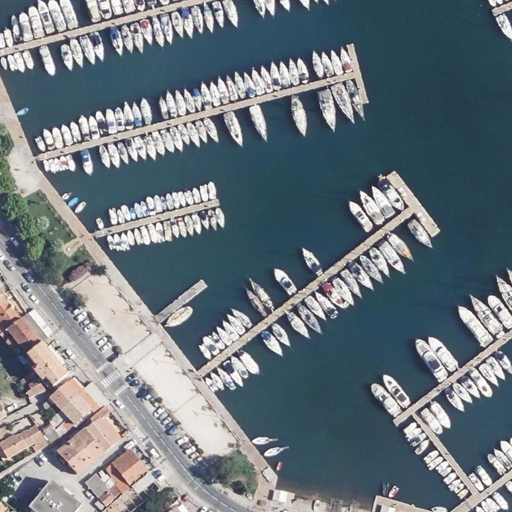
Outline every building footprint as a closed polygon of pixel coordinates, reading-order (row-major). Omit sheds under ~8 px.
[(0,289),(0,324),(7,319),(17,312),(0,289)] [(24,307),(17,312),(30,327),(36,322),(24,307)] [(30,327),(17,312),(7,319),(0,324),(0,331),(9,343),(30,327)] [(36,322),(30,327),(36,335),(37,336),(43,331),(36,322)] [(36,335),(30,327),(9,343),(16,352),(21,348),(21,349),(37,336),(36,335)] [(51,352),(37,336),(21,349),(20,350),(34,367),(49,386),(65,374),(68,371),(51,352)] [(68,371),(72,367),(56,348),(51,352),(68,371)] [(28,390),(42,384),(28,366),(18,374),(21,379),(26,375),(28,378),(26,379),(29,383),(25,386),(27,390),(28,390)] [(96,395),(83,380),(81,382),(94,397),(96,395)] [(94,397),(81,382),(74,388),(59,402),(56,404),(52,408),(49,410),(47,412),(49,415),(58,429),(78,415),(83,410),(82,409),(94,397)] [(50,398),(56,404),(74,388),(68,382),(50,398)] [(82,409),(83,410),(86,412),(95,404),(100,400),(96,395),(94,397),(82,409)] [(108,403),(103,398),(100,400),(95,404),(86,412),(89,416),(97,410),(100,407),(101,409),(108,403)] [(106,415),(101,409),(100,407),(97,410),(103,417),(106,415)] [(97,410),(89,416),(82,422),(101,446),(116,433),(105,419),(103,417),(97,410)] [(58,429),(49,415),(40,422),(50,435),(58,429)] [(37,423),(33,417),(13,428),(12,426),(0,433),(0,440),(6,451),(25,440),(26,441),(31,439),(34,445),(37,443),(46,437),(37,423)] [(119,431),(108,417),(105,419),(116,433),(119,431)] [(101,446),(82,422),(75,427),(75,428),(56,444),(61,450),(59,452),(63,458),(66,456),(75,466),(101,446)] [(128,442),(110,456),(103,461),(115,475),(107,482),(95,467),(85,476),(102,498),(126,477),(128,480),(147,465),(128,442)] [(119,511),(159,481),(147,465),(128,480),(104,501),(89,511),(102,511),(103,511),(104,511),(108,509),(110,511),(119,511)] [(28,498),(45,511),(67,511),(77,501),(65,491),(69,486),(63,481),(59,486),(46,475),(28,498)] [(0,508),(0,509),(8,500),(0,492),(0,508)] [(186,504),(180,495),(174,500),(181,508),(181,509),(186,504)] [(175,511),(181,508),(174,500),(161,510),(159,511),(175,511)]
